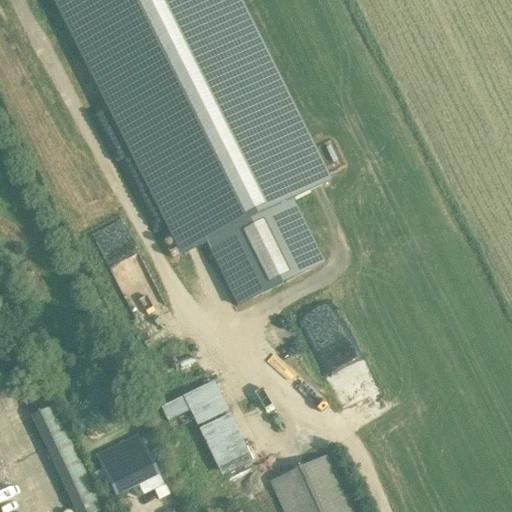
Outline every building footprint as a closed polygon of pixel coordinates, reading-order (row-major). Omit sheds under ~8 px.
[(234,0),(56,0),(184,255),(217,238),(249,301),(237,306),(237,307),(323,264),(292,201),(326,183),(234,0)] [(123,219),(95,232),(137,321),(164,308),(123,219)] [(184,398),(161,409),(168,423),(191,411),(184,398)] [(100,511),(52,410),(31,420),(74,511),(100,511)] [(139,435),(96,456),(115,494),(138,483),(144,495),(163,486),(157,474),(139,435)] [(270,482),(282,511),(351,511),(327,457),(270,482)]
